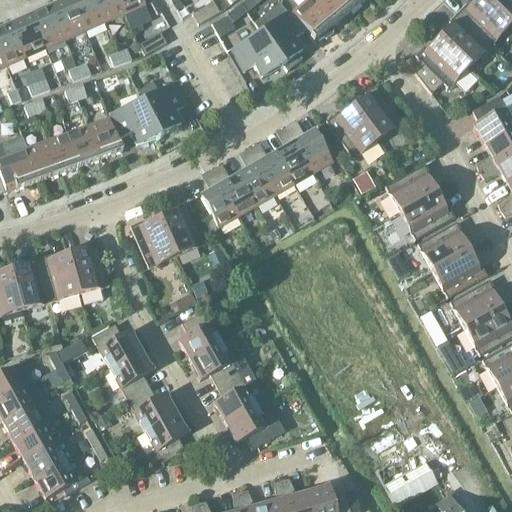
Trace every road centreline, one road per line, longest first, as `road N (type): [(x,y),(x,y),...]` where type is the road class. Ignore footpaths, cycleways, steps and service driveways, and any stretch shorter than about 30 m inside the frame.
road 1 (residential): [(97,213),(244,140),(375,53)]
road 2 (residential): [(232,477),(134,306),(97,213)]
road 3 (residential): [(511,266),(442,141),(375,53)]
road 4 (residential): [(232,477),(103,511)]
